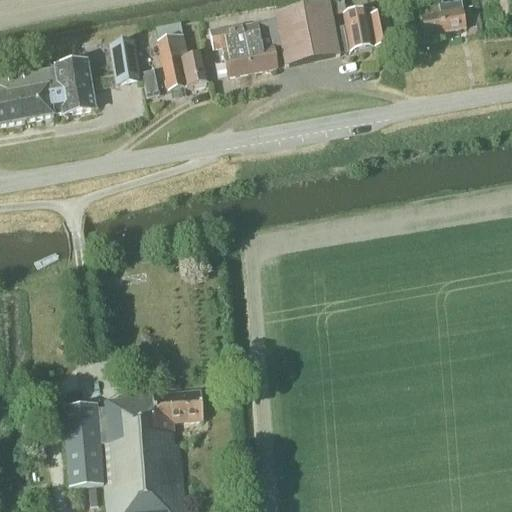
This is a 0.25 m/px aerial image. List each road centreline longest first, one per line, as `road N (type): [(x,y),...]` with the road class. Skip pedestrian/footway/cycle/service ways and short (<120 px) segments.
road 1 (tertiary): [(3,186),(511,93)]
road 2 (track): [(62,511),(52,405),(69,386),(94,379)]
